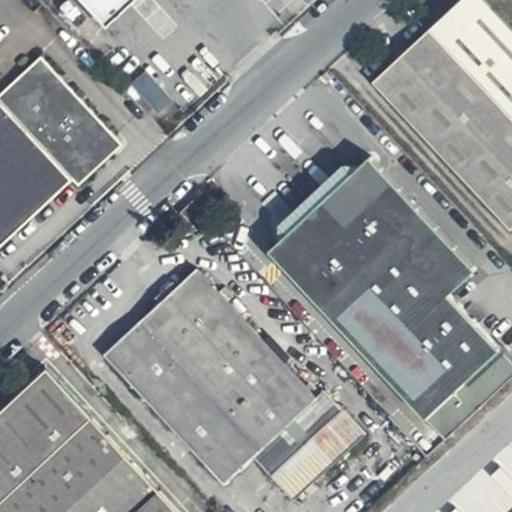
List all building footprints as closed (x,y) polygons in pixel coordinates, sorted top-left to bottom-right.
[(86,0),(109,23),(133,0),(86,0)] [(511,21),(492,0),(459,0),(377,77),(511,218),(511,21)] [(0,226),(3,230),(75,165),(83,173),(126,133),(41,45),(38,48),(0,82),(0,226)] [(152,93),(143,102),(164,125),(172,117),(152,93)] [(285,234),(278,245),(431,407),(505,338),(456,287),(482,263),(375,153),(365,162),(348,162),(327,180),(308,197),(284,216),(285,234)] [(317,394),(200,263),(109,349),(226,479),(257,454),(296,497),(365,433),(327,390),(317,394)] [(192,511),(91,405),(87,408),(47,365),(0,408),(0,511),(192,511)]
